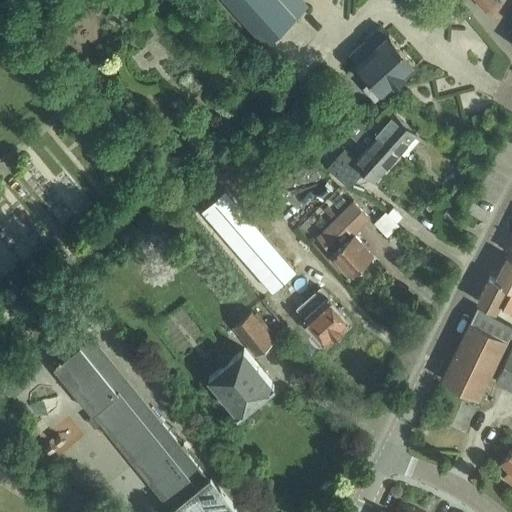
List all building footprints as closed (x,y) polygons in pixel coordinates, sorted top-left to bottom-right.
[(227,0),(266,43),(296,16),(280,0),(227,0)] [(475,0),(484,10),(494,1),(494,0),(475,0)] [(383,94),(416,65),(388,33),(369,50),(362,42),(349,54),(356,62),(355,63),(371,80),(364,87),(375,99),(382,92),(383,94)] [(365,130),(375,138),(378,134),(399,152),(416,133),(393,113),(383,125),(375,118),(368,125),(365,130)] [(375,179),(399,152),(378,134),(375,138),(356,159),(344,148),(327,168),(349,188),(364,170),(375,179)] [(203,209),(202,210),(272,291),(296,270),(226,189),(223,192),(203,209)] [(353,233),(369,218),(353,201),(315,237),(351,275),(373,255),(353,233)] [(374,223),(388,236),(394,231),(400,224),(386,211),(374,223)] [(511,257),(509,256),(496,280),(508,286),(501,301),(511,307),(511,257)] [(496,280),(491,277),(478,300),(511,318),(511,307),(501,301),(508,286),(496,280)] [(327,343),(351,321),(321,288),(297,309),(327,343)] [(511,323),(477,307),(442,378),(479,396),(510,334),(511,334),(511,323)] [(256,354),(275,340),(252,312),(234,326),(256,354)] [(56,366),(96,414),(89,420),(95,427),(102,422),(173,508),(210,478),(187,451),(190,449),(185,443),(183,445),(81,321),(45,351),(57,365),(56,366)] [(511,388),(511,347),(496,381),(511,388)] [(239,414),(274,385),(244,349),(229,361),(225,358),(220,362),(223,366),(209,378),(239,414)] [(511,449),(501,461),(510,470),(504,475),(511,482),(511,449)] [(212,476),(210,478),(173,508),(174,510),(176,508),(178,511),(234,511),(238,508),(212,476)] [(394,511),(387,511),(381,509),(379,511),(424,511),(399,501),(394,511)]
